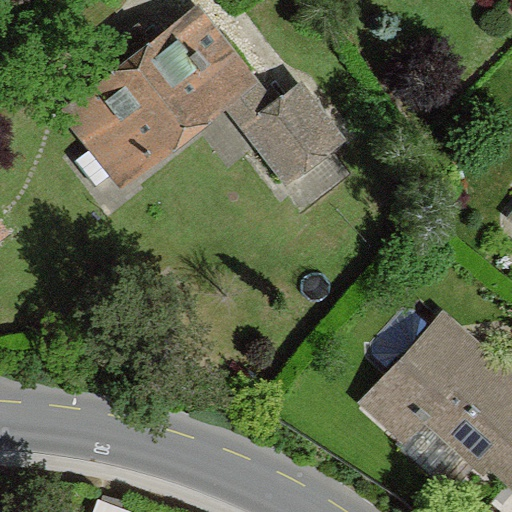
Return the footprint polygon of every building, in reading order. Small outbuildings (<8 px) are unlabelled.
[(108,56),(124,76),(74,116),(97,145),(117,170),(121,176),(227,95),(251,76),(205,15),(153,55),(136,35),(108,56)] [(275,107),(251,76),(227,95),(250,126),(275,107)] [(275,107),(250,126),(290,177),(342,137),(303,86),(275,107)] [(117,170),(97,145),(78,159),(99,186),(117,170)] [(511,380),(498,367),(444,318),(371,398),(408,430),(427,410),(487,463),(495,455),(511,435),(511,380)] [(511,435),(495,455),(511,471),(511,435)]
